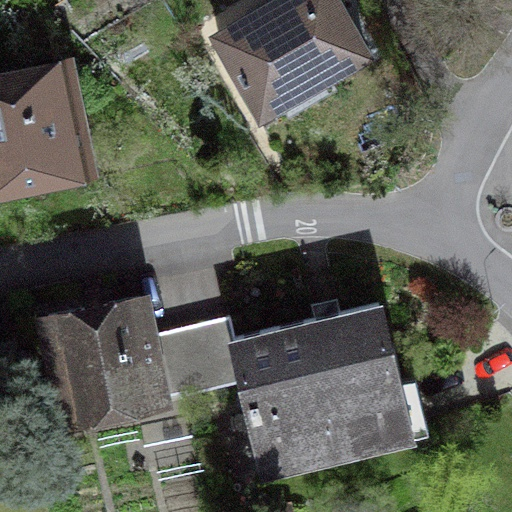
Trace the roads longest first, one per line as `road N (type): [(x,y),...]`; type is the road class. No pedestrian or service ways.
road 1 (residential): [(0,269),(293,217)]
road 2 (residential): [(439,222),(511,46)]
road 3 (residential): [(293,217),(439,222)]
